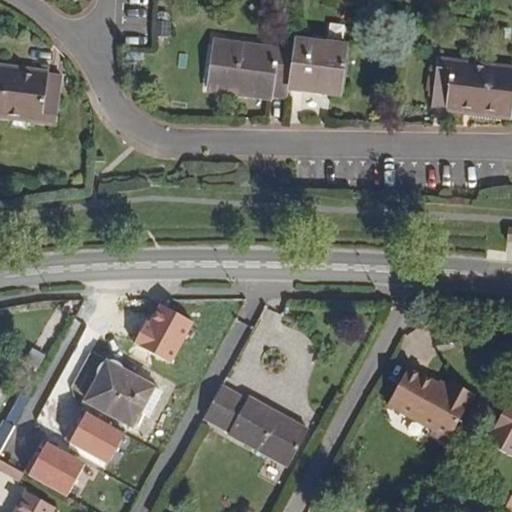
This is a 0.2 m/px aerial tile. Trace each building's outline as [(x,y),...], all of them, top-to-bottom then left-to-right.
[(343,47),(289,41),(288,52),(286,83),(338,88),(343,47)] [(285,93),(286,83),(288,52),(209,43),(204,84),(285,93)] [(507,111),(511,72),(511,67),(434,58),(430,100),(507,111)] [(0,112),(51,119),(57,76),(0,68),(0,112)] [(143,422),(157,396),(113,371),(90,407),(136,435),(143,422)] [(461,388),(458,394),(412,371),(390,408),(434,431),(432,437),(451,447),(478,397),(461,388)] [(259,401),(256,403),(228,387),(210,419),(287,467),(308,433),(259,401)] [(0,412),(1,413),(10,397),(0,391),(0,412)] [(151,427),(166,402),(157,396),(143,422),(151,427)] [(511,405),(508,403),(485,445),(511,458),(511,405)] [(72,511),(44,497),(35,511),(72,511)]
